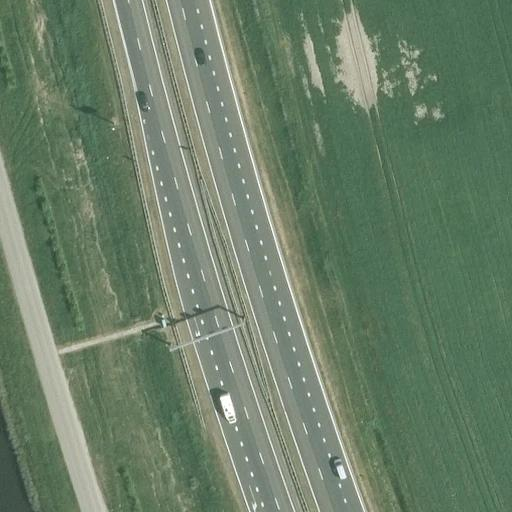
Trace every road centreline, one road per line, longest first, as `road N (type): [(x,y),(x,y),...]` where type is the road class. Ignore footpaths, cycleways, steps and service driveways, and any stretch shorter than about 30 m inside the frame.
road 1 (trunk): [(333,511),(263,300),(180,0)]
road 2 (trunk): [(128,0),(213,319),(277,511)]
road 3 (unclassified): [(95,511),(0,184)]
